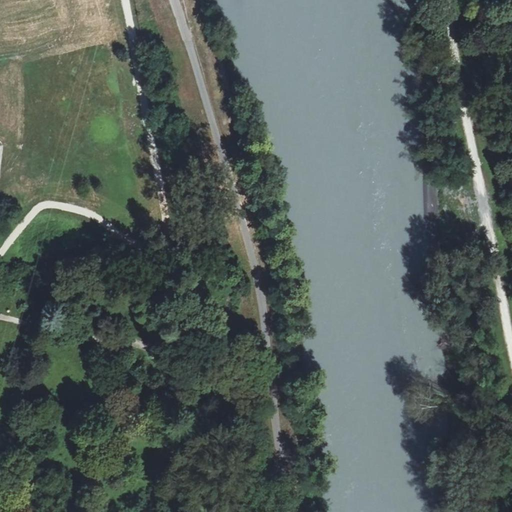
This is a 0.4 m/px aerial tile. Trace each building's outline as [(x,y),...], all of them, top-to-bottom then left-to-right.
[(96,20),(102,33),(113,27),(107,15),(96,20)] [(107,54),(121,50),(117,35),(103,39),(107,54)] [(60,52),(61,68),(76,66),(75,51),(60,52)] [(14,81),(0,83),(2,97),(16,95),(14,81)] [(113,98),(116,112),(131,108),(128,95),(113,98)] [(22,209),(36,202),(29,188),(16,195),(22,209)]
